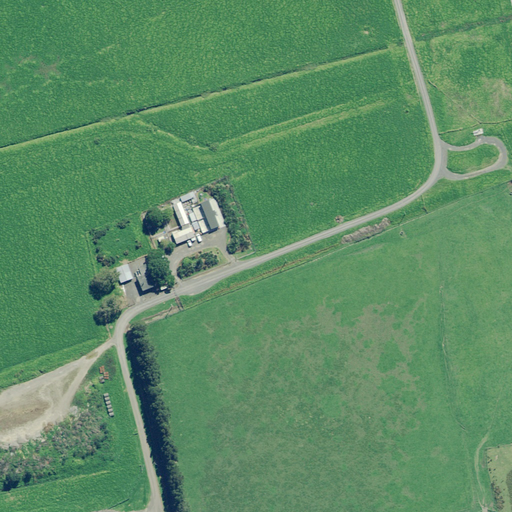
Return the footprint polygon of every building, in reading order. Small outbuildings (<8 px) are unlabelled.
[(194,191),(181,197),(183,202),(196,196),(194,191)] [(220,227),(216,216),(217,215),(215,210),(214,210),(210,201),(194,207),(203,233),(220,227)] [(182,202),(173,205),(181,226),(189,223),(182,202)] [(157,221),(152,223),(155,230),(160,228),(157,221)] [(181,227),(182,229),(172,232),(177,244),(196,236),(192,225),(189,226),(188,224),(181,227)] [(155,287),(145,264),(138,267),(142,276),(138,278),(143,291),(155,287)] [(129,265),(116,269),(120,283),(133,279),(129,265)]
